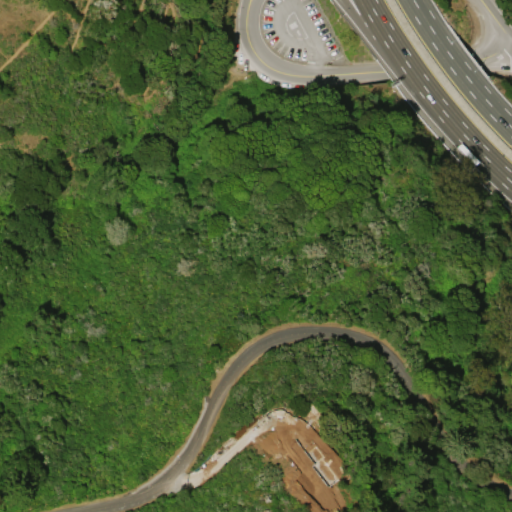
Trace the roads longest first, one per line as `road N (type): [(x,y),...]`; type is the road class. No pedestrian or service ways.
road 1 (residential): [(73,511),(156,486),(183,459),(244,355),(265,341),(313,331),(381,350),(462,466),(511,493)]
road 2 (motorway): [(511,128),(411,0)]
road 3 (motorway): [(247,29),(254,0),(353,16)]
road 4 (motorway): [(424,88),(511,183)]
